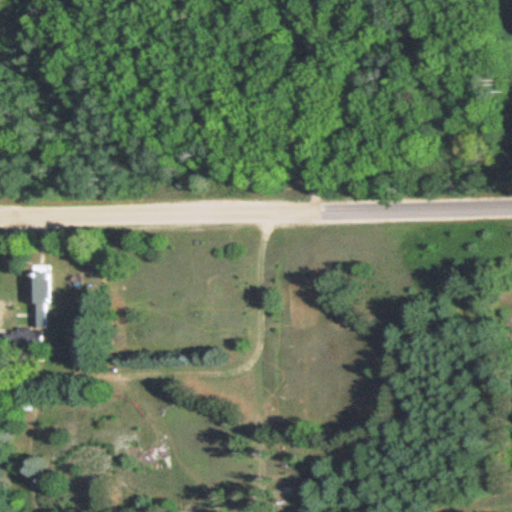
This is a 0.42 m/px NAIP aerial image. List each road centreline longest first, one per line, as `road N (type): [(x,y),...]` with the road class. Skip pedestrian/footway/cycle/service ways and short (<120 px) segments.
road 1 (residential): [(0,216),(327,209)]
road 2 (residential): [(327,209),(511,202)]
